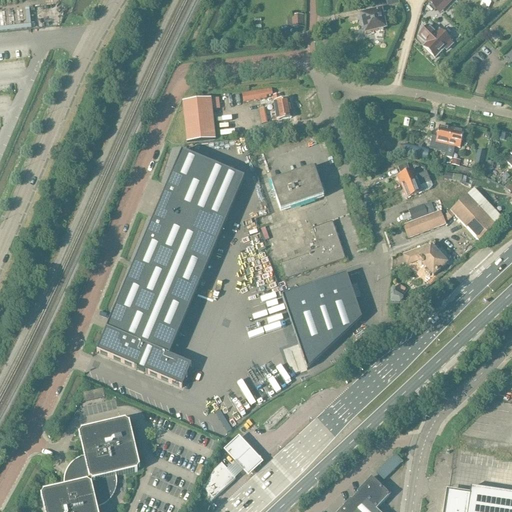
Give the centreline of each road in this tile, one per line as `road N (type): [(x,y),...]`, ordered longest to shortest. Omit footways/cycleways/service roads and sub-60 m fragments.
road 1 (unclassified): [(0,498),(69,357),(179,87),(194,74),(315,61)]
road 2 (primary): [(511,252),(236,511)]
road 3 (primary): [(275,511),(511,290)]
road 4 (unclassified): [(0,252),(70,80),(116,0)]
road 5 (unclassified): [(382,318),(374,222),(323,95)]
road 6 (unclassified): [(412,511),(422,444),(511,339)]
road 7 (unclassified): [(323,95),(398,91),(511,115)]
